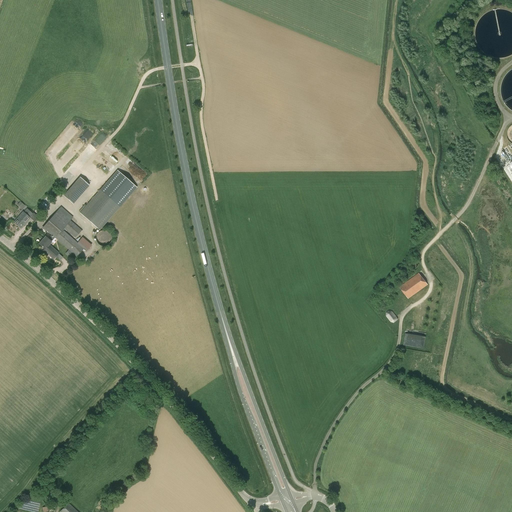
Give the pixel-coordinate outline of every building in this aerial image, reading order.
[(80,165),(98,146),(94,143),(76,161),(80,165)] [(99,154),(95,160),(110,171),(114,166),(99,154)] [(511,178),(511,163),(509,161),(502,168),(511,178)] [(73,204),(89,186),(80,177),(63,196),(73,204)] [(99,230),(120,207),(101,190),(80,213),(99,230)] [(51,241),(54,238),(55,238),(76,257),(84,248),(64,231),(66,230),(75,238),(82,231),(70,221),(73,217),(61,206),(42,228),(51,235),(48,239),(51,241)] [(23,212),(14,222),(21,228),(30,218),(29,217),(32,214),(26,209),(23,212)] [(96,238),(96,241),(97,243),(98,245),(100,246),(103,246),(105,246),(107,246),(109,244),(111,242),(111,240),(112,238),(111,235),(110,233),(108,232),(106,231),(103,230),(101,231),(99,232),(97,234),(96,236),(96,238)] [(45,236),(42,240),(38,244),(44,249),(43,250),(44,249),(48,245),(49,244),(51,242),(51,241),(48,239),(45,236)] [(44,249),(43,250),(53,259),(55,257),(58,258),(60,260),(63,257),(58,254),(59,253),(49,244),(48,245),(44,249)] [(399,287),(408,299),(427,285),(419,273),(399,287)] [(389,323),(397,320),(393,311),(386,314),(389,323)] [(405,334),(403,345),(424,349),(426,337),(405,334)] [(77,511),(68,503),(59,511),(77,511)]
